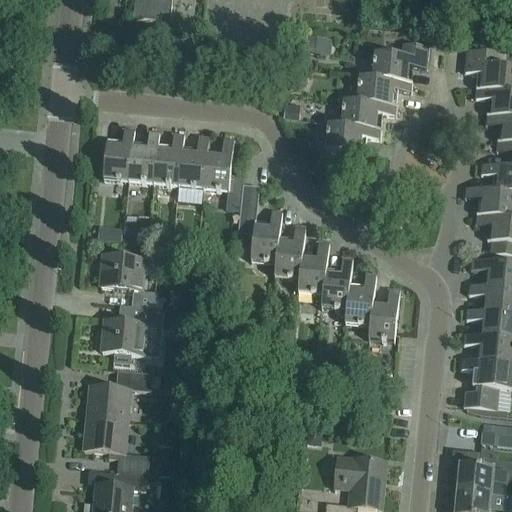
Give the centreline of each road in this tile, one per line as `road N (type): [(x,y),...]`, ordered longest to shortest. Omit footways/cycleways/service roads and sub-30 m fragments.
road 1 (residential): [(440,290),(312,202),(277,150),(244,127),(62,105)]
road 2 (residential): [(21,507),(62,105)]
road 3 (residential): [(419,511),(440,290)]
road 4 (residential): [(450,188),(418,172),(408,150),(421,113),(454,111),(473,129),(472,167)]
